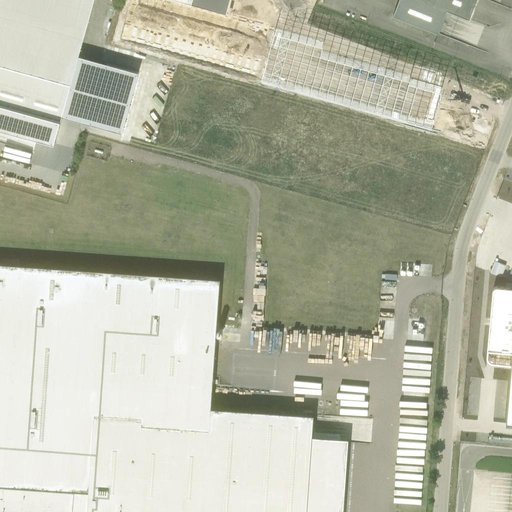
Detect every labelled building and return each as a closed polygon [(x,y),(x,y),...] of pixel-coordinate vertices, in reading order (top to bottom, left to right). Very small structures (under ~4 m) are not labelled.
[(0,0),(0,128),(54,144),(93,0),(0,0)] [(176,0),(191,4),(191,5),(171,0),(133,0),(123,38),(424,122),(432,124),(442,88),(410,79),(411,76),(322,51),(324,42),(234,17),(227,15),(229,7),(230,0),(176,0)] [(398,0),(393,16),(438,34),(447,11),(469,20),(477,0),(398,0)] [(106,63),(89,124),(122,133),(138,72),(106,63)] [(211,407),(220,278),(0,262),(0,511),(14,511),(306,511),(314,414),(211,407)] [(490,319),(486,354),(486,356),(487,357),(487,358),(488,359),(489,360),(490,361),(491,362),(492,362),(494,362),(511,364),(505,424),(511,424),(511,287),(496,286),(495,286),(494,287),(493,288),(492,289),(492,290),(490,319)] [(359,440),(371,441),(372,418),(336,416),(335,431),(360,432),(359,440)] [(425,503),(427,450),(398,448),(395,501),(425,503)]
